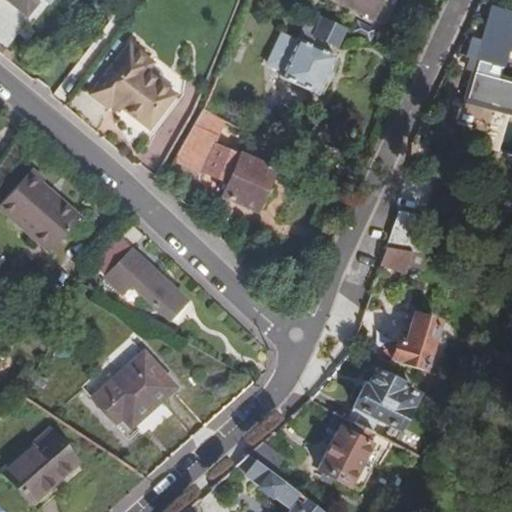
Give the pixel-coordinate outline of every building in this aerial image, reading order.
[(51,0),(12,0),(25,10),(33,0),(46,0),(49,2),(51,0)] [(380,0),(331,0),(330,3),(371,21),(380,0)] [(499,69),(499,70),(504,53),(511,23),(511,17),(491,11),(479,48),(468,45),(464,60),(470,61),(499,69)] [(347,29),(314,14),(298,44),(285,38),(271,67),(283,73),(282,78),(318,97),(337,59),(326,53),(332,43),(339,45),(347,29)] [(363,22),(358,35),(375,43),(380,31),(363,22)] [(154,64),(129,44),(90,95),(107,108),(113,102),(146,130),(175,95),(147,72),(154,64)] [(511,80),(497,76),(499,69),(470,61),(468,68),(464,67),(456,93),(511,108),(511,80)] [(201,109),(189,136),(177,156),(201,167),(200,170),(228,182),(222,196),(256,211),(275,170),(214,142),(224,119),(201,109)] [(47,179),(30,165),(0,201),(0,207),(53,252),(84,215),(45,182),(47,179)] [(467,200),(464,197),(440,193),(438,208),(459,212),(465,209),(467,200)] [(400,213),(395,229),(427,234),(429,218),(400,213)] [(388,249),(409,252),(423,255),(427,234),(395,229),(388,249)] [(190,299),(133,247),(120,235),(94,265),(123,293),(132,285),(170,321),(190,299)] [(388,249),(382,266),(406,270),(409,252),(388,249)] [(391,364),(421,373),(435,325),(413,318),(405,345),(397,344),(391,364)] [(107,369),(104,365),(78,389),(85,398),(139,350),(131,340),(113,355),(118,360),(107,369)] [(143,354),(99,394),(121,418),(128,412),(137,422),(173,389),(143,354)] [(365,388),(349,423),(381,440),(408,453),(434,400),(402,385),(404,381),(395,377),(393,380),(376,372),(368,390),(365,388)] [(349,423),(345,421),(320,474),(354,490),(381,440),(349,423)] [(77,459),(50,429),(3,470),(30,500),(77,459)] [(281,470),(262,443),(247,457),(270,475),(275,478),(281,470)] [(235,467),(261,487),(270,475),(247,457),(235,467)] [(319,511),(275,478),(270,475),(261,487),(260,488),(271,497),(274,495),(291,509),(293,507),(300,511),(298,511),(319,511)]
